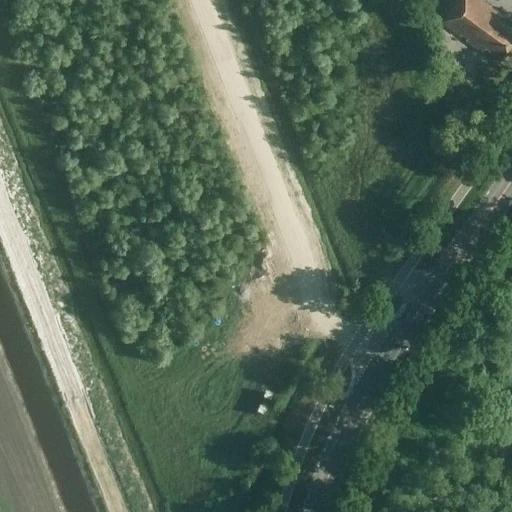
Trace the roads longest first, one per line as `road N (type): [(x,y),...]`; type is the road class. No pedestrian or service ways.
road 1 (residential): [(198,0),(318,307),(388,362)]
road 2 (residential): [(119,511),(0,205)]
road 3 (secondary): [(388,362),(511,184)]
road 4 (secondary): [(319,511),(366,393),(388,362)]
